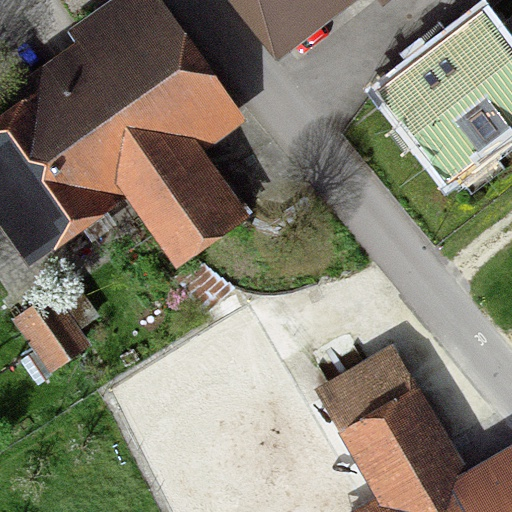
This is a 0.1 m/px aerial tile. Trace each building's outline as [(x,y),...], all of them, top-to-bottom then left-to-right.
[(236,212),(204,166),(189,176),(163,139),(225,95),(169,14),(150,27),(130,0),(121,0),(81,29),(103,60),(0,133),(0,183),(39,239),(100,197),(93,188),(122,168),(181,251),(236,212)] [(248,0),(273,30),(312,0),(316,6),(323,0),(248,0)] [(386,96),(444,171),(511,118),(511,57),(484,21),(386,96)] [(49,299),(20,319),(52,364),(81,344),(49,299)] [(392,500),(370,511),(511,511),(511,472),(469,498),(387,359),(322,397),(347,441),(355,436),(392,500)]
